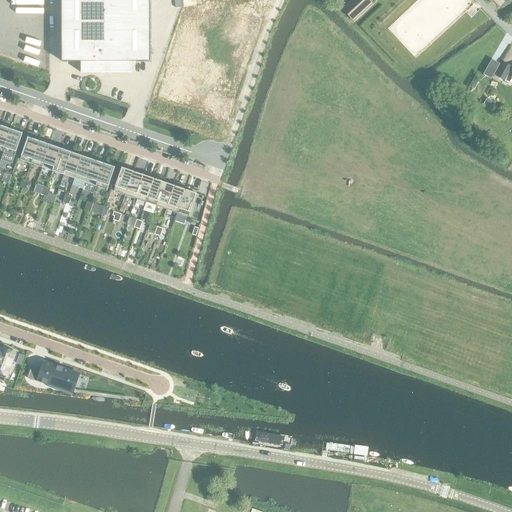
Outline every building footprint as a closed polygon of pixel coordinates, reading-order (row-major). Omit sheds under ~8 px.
[(101,72),(101,73),(103,73),(103,72),(109,72),(109,73),(111,73),(111,72),(129,72),(131,72),(131,70),(131,62),(131,61),(150,61),(149,0),(61,0),(62,61),(81,61),(81,62),(81,70),(81,73),(83,73),(83,72),(101,72)] [(195,0),(165,87),(190,96),(188,101),(196,104),(197,99),(223,107),(259,0),(195,0)] [(352,0),(343,9),(353,20),(371,3),(368,0),(352,0)] [(504,63),(497,76),(503,80),(511,67),(504,63)] [(1,125),(0,127),(0,150),(4,152),(11,129),(1,125)] [(11,129),(4,152),(15,156),(23,133),(11,129)] [(28,137),(20,159),(31,163),(39,140),(28,137)] [(39,140),(31,163),(42,167),(50,144),(39,140)] [(50,144),(42,167),(53,171),(61,148),(50,144)] [(61,148),(53,171),(64,175),(71,152),(61,148)] [(71,152),(64,175),(74,178),(82,155),(71,152)] [(82,155),(74,178),(85,182),(93,159),(82,155)] [(93,159),(85,182),(96,186),(104,163),(93,159)] [(104,163),(96,186),(107,190),(115,167),(104,163)] [(122,167),(114,191),(125,195),(133,171),(122,167)] [(133,171),(125,195),(136,198),(144,175),(133,171)] [(144,175),(136,198),(146,202),(154,178),(144,175)] [(154,178),(146,202),(156,206),(164,182),(162,181),(161,181),(159,180),(158,180),(154,178)] [(164,182),(156,206),(166,209),(174,186),(164,182)] [(174,186),(166,209),(177,213),(185,189),(174,186)] [(185,189),(177,213),(188,217),(196,193),(185,189)] [(0,372),(7,375),(15,352),(4,348),(3,350),(1,349),(0,348),(0,372)] [(31,365),(27,378),(39,382),(39,381),(39,380),(41,381),(41,382),(42,383),(42,382),(46,384),(47,384),(47,383),(49,384),(60,387),(61,384),(73,388),(78,374),(79,375),(79,374),(63,368),(63,367),(62,367),(58,366),(58,365),(57,366),(44,362),(43,362),(44,363),(42,369),(31,365)] [(292,437),(258,431),(256,442),(290,448),(292,437)]
